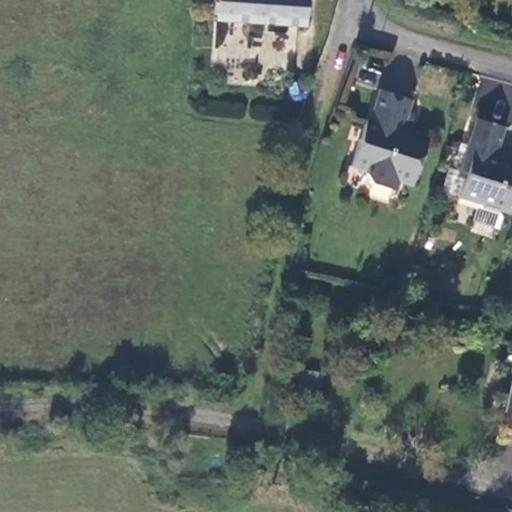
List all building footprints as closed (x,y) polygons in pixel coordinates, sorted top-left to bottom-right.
[(202,0),(202,15),(305,25),(306,0),(202,0)] [(391,51),(380,48),(376,62),(388,64),(391,51)] [(289,96),(294,99),(300,98),(304,93),(305,87),(302,82),(296,79),(291,81),(287,85),(286,91),(289,96)] [(417,178),(430,136),(410,129),(407,133),(397,130),(396,124),(405,120),(411,97),(385,90),(376,118),(373,125),(370,124),(358,159),(370,163),(367,177),(374,184),(396,191),(401,173),(417,178)] [(511,155),(496,150),(497,141),(504,120),(481,114),(465,168),(471,171),(466,188),(476,192),(475,203),(501,213),(511,205),(511,155)] [(511,155),(511,146),(497,141),(496,150),(511,155)]
